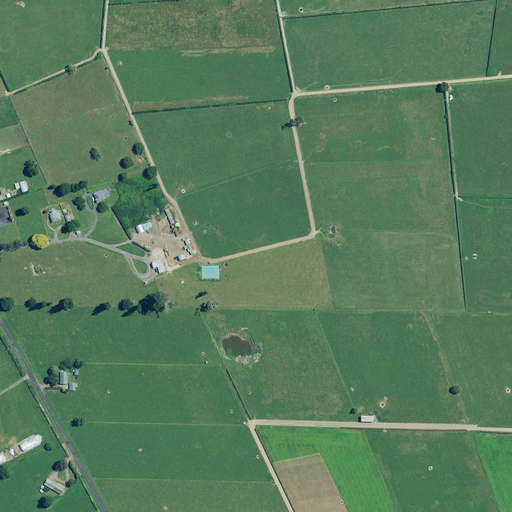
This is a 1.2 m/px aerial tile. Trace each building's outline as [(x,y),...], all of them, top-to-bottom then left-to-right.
[(28,191),(26,181),(19,183),(22,193),(28,191)] [(111,196),(107,188),(100,191),(94,194),(97,199),(96,200),(98,203),(111,196)] [(147,214),(143,203),(137,205),(141,217),(147,214)] [(174,224),(169,209),(166,210),(171,225),(174,224)] [(60,213),(59,210),(50,213),(53,223),(62,220),(60,213)] [(69,218),(69,215),(65,216),(67,223),(75,221),(73,217),(69,218)] [(145,232),(142,225),(136,227),(139,234),(145,232)] [(187,240),(187,238),(183,240),(186,246),(183,248),(184,250),(187,249),(189,252),(190,252),(191,255),(197,253),(190,239),(187,240)] [(165,272),(161,260),(156,261),(156,262),(152,264),(154,269),(158,267),(160,274),(165,272)] [(54,482),(48,479),(45,485),(61,495),(65,488),(54,481),(54,482)]
